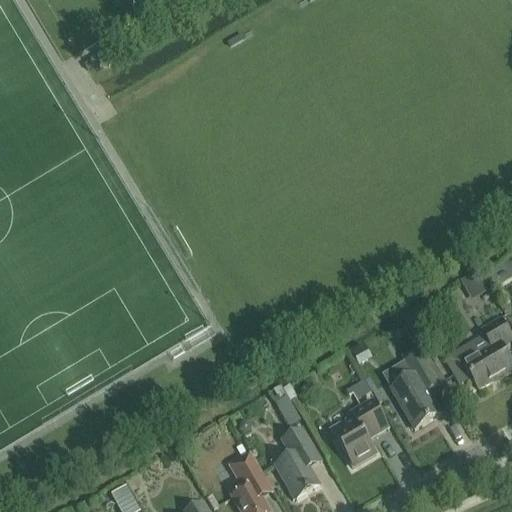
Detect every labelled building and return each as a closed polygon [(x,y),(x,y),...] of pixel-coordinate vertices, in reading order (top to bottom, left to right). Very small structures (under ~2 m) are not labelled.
[(479,275),(468,285),(485,302),(495,293),(479,275)] [(460,387),(472,380),(478,392),(499,380),(500,381),(511,374),(511,367),(501,349),(511,342),(511,339),(501,321),(481,333),(491,350),(477,359),(472,350),(467,349),(449,360),(447,365),(460,387)] [(412,342),(439,386),(445,382),(419,338),(412,342)] [(414,432),(441,416),(428,393),(439,387),(420,356),(404,365),(412,379),(390,392),(414,432)] [(368,444),(389,432),(372,403),(349,416),(352,422),(332,434),(352,469),(375,455),(368,444)] [(310,470),(322,463),(303,431),(282,443),(291,459),(275,469),(295,503),(320,488),(310,470)] [(227,468),(242,493),(232,499),(239,511),(269,511),(262,501),(273,495),(257,468),(249,455),(227,468)] [(129,511),(130,511),(144,504),(134,489),(120,498),(129,511)]
